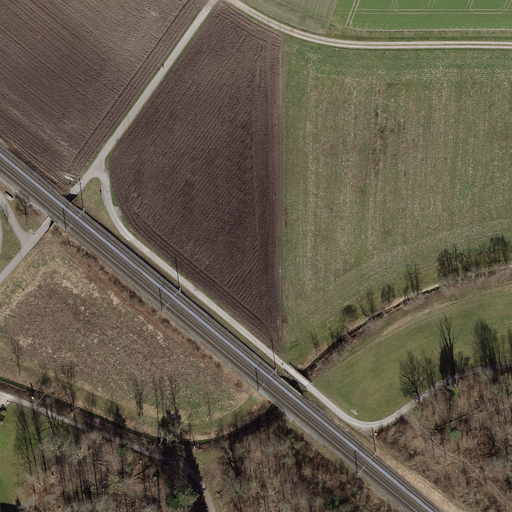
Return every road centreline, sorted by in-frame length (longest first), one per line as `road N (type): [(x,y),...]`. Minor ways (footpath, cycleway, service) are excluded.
road 1 (track): [(2,397),(170,462),(202,488),(212,511)]
road 2 (track): [(131,240),(306,385)]
road 3 (unknown): [(368,425),(390,455),(469,511)]
